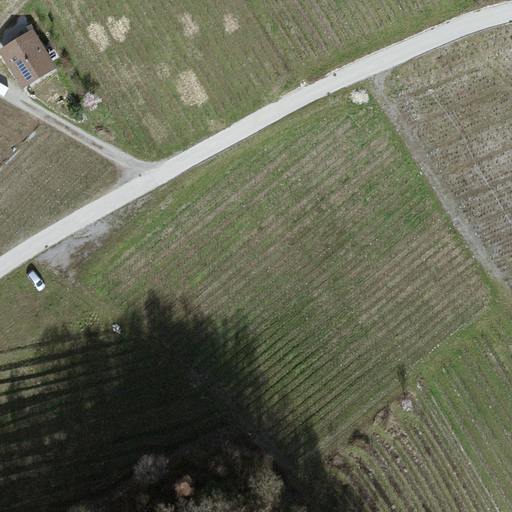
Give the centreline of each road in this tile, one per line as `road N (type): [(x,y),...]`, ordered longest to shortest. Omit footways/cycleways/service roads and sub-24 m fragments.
road 1 (unclassified): [(0,269),(303,95),(511,12)]
road 2 (track): [(144,182),(0,84)]
